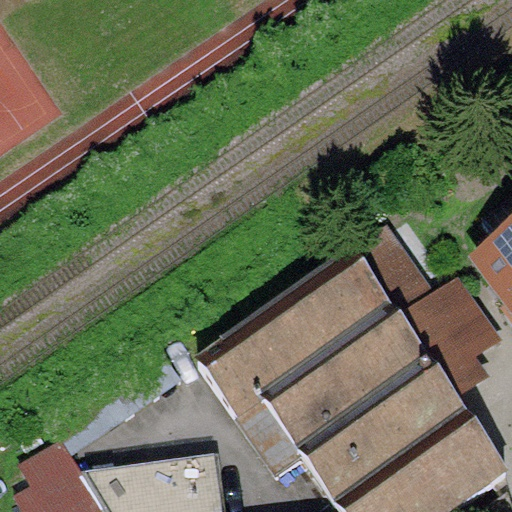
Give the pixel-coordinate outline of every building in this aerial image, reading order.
[(481,272),(511,311),(511,204),(483,227),(504,254),(481,272)] [(384,237),(358,254),(372,277),(399,259),(384,237)] [(458,511),(463,508),(507,478),(453,402),(403,331),(401,333),(354,268),(358,265),(352,257),(222,349),(224,352),(199,370),(278,481),(304,463),(338,511),(458,511)] [(400,262),(369,284),(403,331),(435,308),(400,262)] [(435,308),(403,331),(453,402),(481,383),(467,363),(497,343),(459,291),(435,308)] [(154,344),(100,384),(127,423),(183,383),(154,344)] [(43,423),(61,448),(64,446),(73,460),(127,423),(100,384),(43,423)] [(17,501),(21,511),(101,511),(83,479),(73,460),(64,446),(61,448),(21,470),(34,493),(17,501)] [(223,511),(217,463),(83,479),(101,511),(223,511)]
